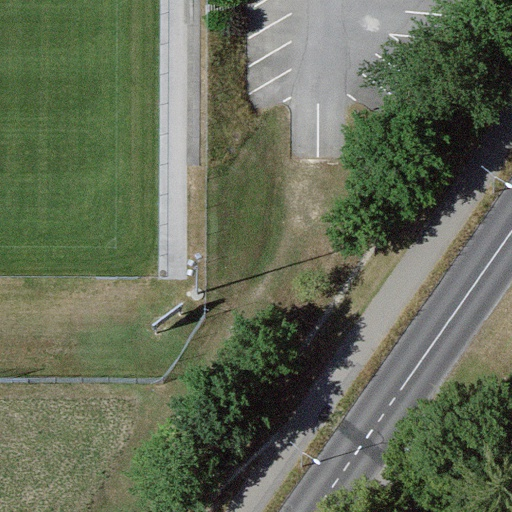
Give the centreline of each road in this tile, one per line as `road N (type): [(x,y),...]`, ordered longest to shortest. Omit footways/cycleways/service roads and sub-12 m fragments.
road 1 (tertiary): [(316,511),(511,227)]
road 2 (track): [(511,360),(332,511)]
